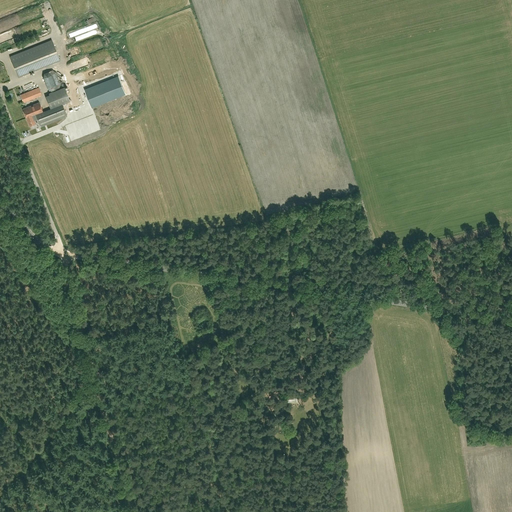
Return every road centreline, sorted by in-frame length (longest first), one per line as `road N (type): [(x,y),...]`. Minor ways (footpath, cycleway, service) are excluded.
road 1 (tertiary): [(511,319),(62,253)]
road 2 (track): [(62,253),(133,511)]
road 3 (unclassified): [(62,253),(0,98)]
